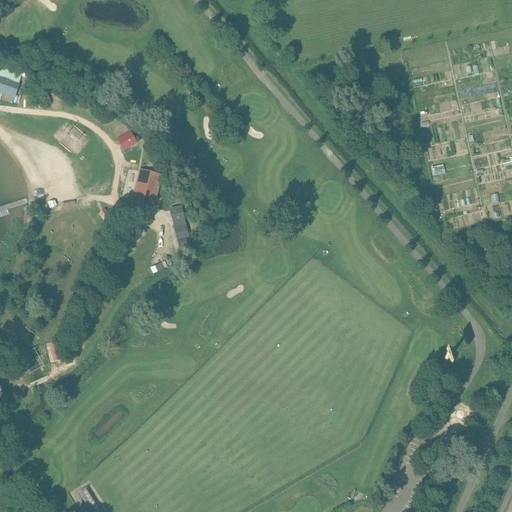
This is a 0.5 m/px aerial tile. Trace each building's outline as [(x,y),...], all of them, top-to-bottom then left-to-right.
[(22,73),(0,65),(0,91),(14,96),(22,73)] [(146,129),(138,133),(143,141),(150,137),(146,129)] [(125,135),(117,140),(123,151),(137,143),(131,132),(129,134),(125,135)] [(511,159),(502,162),(503,168),(511,165),(511,159)] [(443,167),(431,169),(433,176),(445,174),(443,167)] [(143,205),(153,207),(160,177),(150,174),(143,205)] [(189,237),(182,205),(169,208),(176,240),(189,237)] [(79,493),(90,511),(100,511),(86,489),(79,493)]
